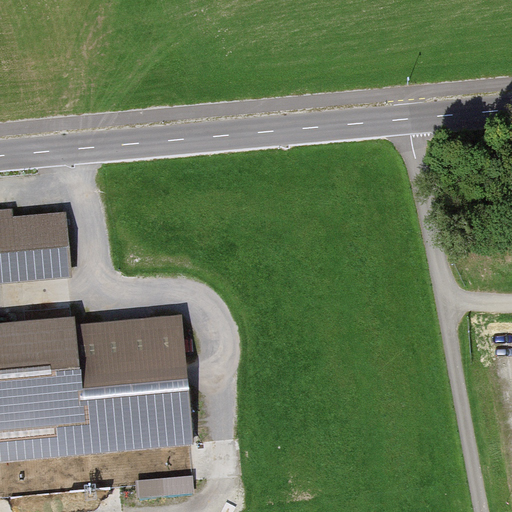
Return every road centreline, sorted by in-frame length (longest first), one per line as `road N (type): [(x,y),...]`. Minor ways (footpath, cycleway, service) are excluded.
road 1 (tertiary): [(0,155),(409,119)]
road 2 (unclassified): [(485,511),(409,119)]
